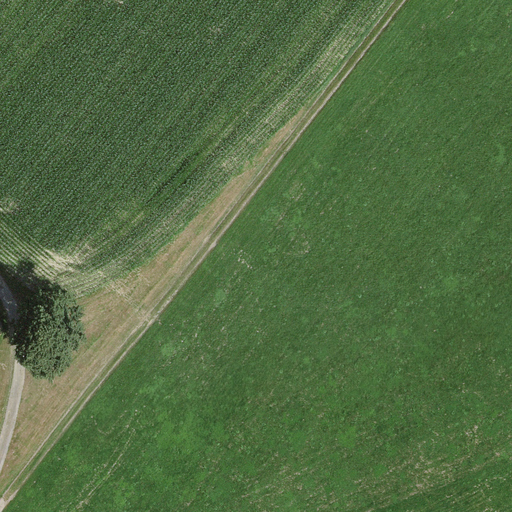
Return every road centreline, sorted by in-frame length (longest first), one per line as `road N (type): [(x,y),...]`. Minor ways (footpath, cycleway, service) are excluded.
road 1 (track): [(404,0),(0,511)]
road 2 (track): [(0,281),(24,345),(0,470)]
